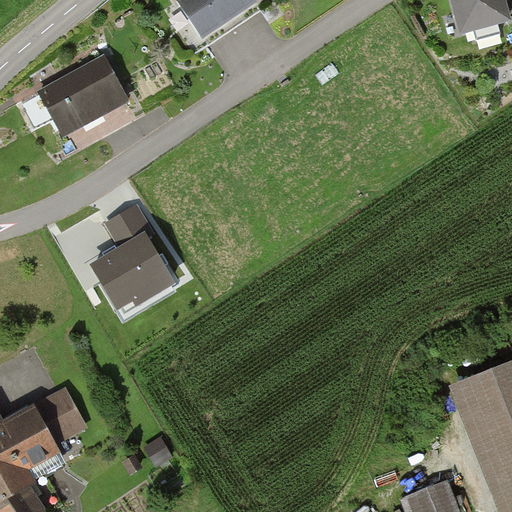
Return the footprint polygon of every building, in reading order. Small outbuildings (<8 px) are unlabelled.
[(254,0),(180,0),(178,2),(209,47),(236,29),(234,25),(260,8),(254,0)] [(454,0),(463,32),(509,19),(504,1),(507,0),(454,0)] [(106,58),(22,104),(36,128),(55,118),(65,136),(83,127),(80,123),(127,97),(106,58)] [(119,240),(92,255),(123,311),(183,278),(139,200),(107,218),(119,240)] [(511,366),(466,385),(511,498),(511,366)] [(0,423),(0,477),(12,471),(20,485),(62,461),(34,411),(3,429),(0,423)] [(12,471),(0,477),(0,511),(38,511),(20,485),(12,471)] [(452,511),(443,489),(411,501),(414,511),(452,511)]
